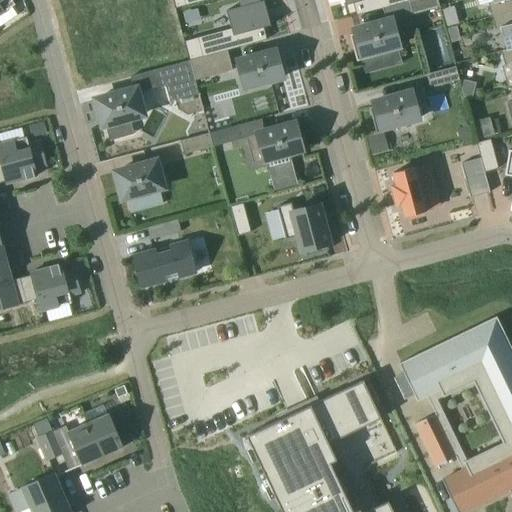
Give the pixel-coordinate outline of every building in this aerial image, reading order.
[(12,0),(0,0),(0,15),(16,5),(12,0)] [(109,0),(69,0),(73,10),(109,0)] [(353,0),(357,15),(387,7),(407,2),(413,0),(353,0)] [(413,0),(407,2),(411,16),(440,7),(438,0),(413,0)] [(492,17),(511,11),(511,0),(493,0),(494,2),(489,4),(492,17)] [(199,38),(204,57),(228,51),(267,40),(262,21),(260,13),(267,11),(264,2),(227,12),(232,29),(199,38)] [(76,26),(90,81),(144,67),(130,11),(76,26)] [(503,58),(511,55),(511,11),(492,17),(496,30),(501,29),(507,50),(502,51),(503,58)] [(350,35),(357,62),(388,53),(388,50),(401,46),(394,19),(385,22),(384,20),(383,21),(383,22),(353,30),(354,34),(350,35)] [(453,24),(424,33),(434,63),(449,58),(444,43),(458,39),(453,24)] [(190,61),(196,81),(234,69),(228,51),(204,57),(190,61)] [(278,51),(247,59),(247,57),(246,58),(246,59),(237,62),(244,88),(285,77),(278,51)] [(511,89),(511,55),(503,58),(505,65),(511,64),(511,68),(511,86),(511,87),(511,89)] [(196,81),(190,61),(161,68),(171,102),(200,95),(196,81)] [(456,67),(427,75),(431,89),(460,80),(456,67)] [(465,80),(462,89),(465,100),(473,97),(476,83),(465,80)] [(126,90),(127,91),(96,100),(103,126),(144,115),(137,89),(128,91),(127,90),(126,90)] [(374,107),(370,108),(377,134),(408,126),(407,122),(420,118),(413,92),(404,94),(404,93),(403,93),(403,95),(373,103),(374,107)] [(485,129),(482,120),(474,122),(479,140),(487,138),(495,136),(493,126),(485,129)] [(32,138),(48,133),(45,121),(29,126),(32,138)] [(265,130),(266,132),(247,137),(254,163),(304,150),(297,123),(267,132),(266,130),(265,130)] [(210,133),(214,147),(243,139),(239,126),(210,133)] [(473,138),(470,126),(457,129),(461,141),(473,138)] [(185,155),(214,147),(210,133),(181,141),(185,155)] [(0,144),(0,158),(6,182),(7,184),(37,176),(35,169),(47,166),(40,142),(29,145),(27,137),(0,144)] [(490,139),(477,143),(481,158),(485,173),(498,169),(490,139)] [(490,193),(485,173),(481,158),(461,163),(471,198),(490,193)] [(146,164),(116,172),(123,199),(164,188),(156,161),(147,164),(147,162),(146,162),(146,164)] [(421,166),(393,174),(405,217),(432,209),(421,166)] [(301,247),(328,239),(320,212),(305,216),(301,201),(274,208),(281,235),(297,231),(301,247)] [(242,203),(229,207),(237,236),(250,233),(242,203)] [(0,277),(11,275),(7,260),(4,260),(1,248),(3,248),(0,234),(0,277)] [(142,287),(143,287),(196,273),(188,242),(134,256),(142,287)] [(32,275),(38,299),(41,311),(72,303),(70,296),(81,293),(74,269),(63,272),(61,265),(31,273),(32,275)] [(12,281),(11,275),(0,277),(0,309),(38,299),(32,275),(12,281)] [(462,511),(464,511),(511,488),(511,340),(500,316),(404,362),(422,400),(430,396),(458,455),(464,469),(445,478),(462,511)] [(357,381),(237,440),(272,511),(403,511),(396,497),(385,502),(355,441),(380,430),(357,381)] [(125,386),(115,390),(119,398),(128,394),(125,386)] [(89,423),(103,456),(124,447),(110,414),(89,423)] [(435,465),(451,458),(458,455),(438,414),(416,425),(435,465)] [(38,423),(43,435),(52,431),(47,419),(38,423)] [(34,424),(39,437),(43,435),(38,423),(34,424)] [(103,456),(89,423),(68,432),(82,465),(103,456)] [(46,461),(62,454),(52,431),(43,435),(39,437),(37,438),(46,461)] [(31,508),(64,493),(55,472),(22,487),(31,508)] [(71,511),(64,493),(31,508),(32,511),(71,511)]
